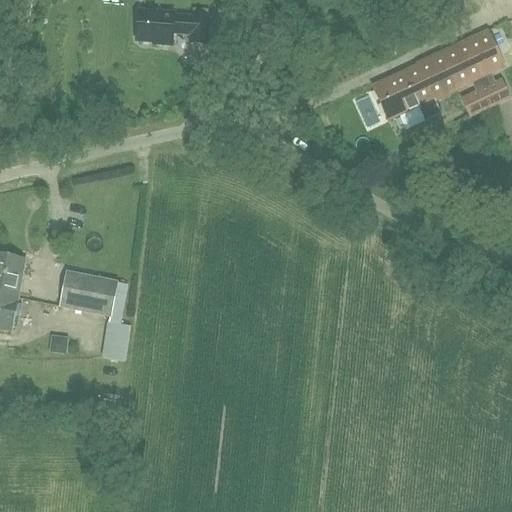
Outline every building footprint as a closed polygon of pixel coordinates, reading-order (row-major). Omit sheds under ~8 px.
[(511,0),(481,0),(488,16),(511,7),(511,0)] [(190,16),(174,15),(174,14),(139,11),(137,41),(154,42),(154,45),(173,46),(173,34),(190,35),(190,43),(208,44),(209,16),(190,15),(190,16)] [(489,88),(485,79),(505,69),(487,31),(415,65),(416,68),(372,88),(387,119),(402,112),(404,115),(418,109),(425,122),(441,115),(435,103),(474,84),(478,93),(462,100),(470,118),(510,99),(501,82),(489,88)] [(0,295),(17,298),(25,260),(0,254),(0,295)] [(98,255),(96,267),(121,272),(124,260),(98,255)] [(116,284),(67,273),(60,307),(108,317),(110,317),(110,316),(116,284)] [(17,298),(0,295),(0,329),(11,332),(12,327),(16,328),(18,317),(14,316),(18,299),(17,298)] [(126,362),(132,326),(130,325),(127,325),(107,322),(101,358),(103,358),(114,360),(120,361),(126,362)]
